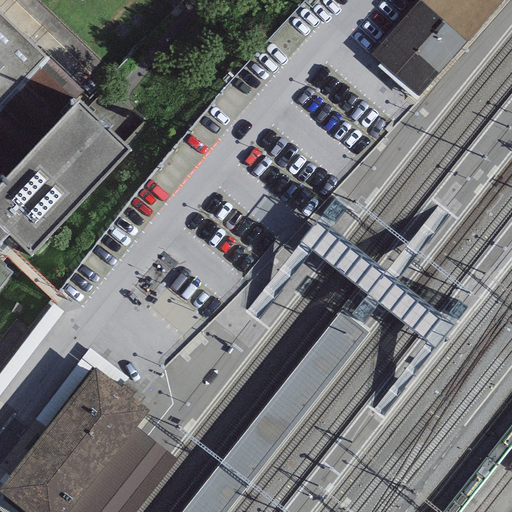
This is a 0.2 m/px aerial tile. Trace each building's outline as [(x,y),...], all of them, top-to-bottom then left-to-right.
[(73,59),(130,0),(91,0),(53,39),(73,59)] [(417,0),(419,1),(369,57),(415,98),(465,42),(502,0),(417,0)] [(0,108),(46,60),(0,16),(0,108)] [(0,172),(80,89),(46,60),(0,108),(0,172)] [(130,154),(79,106),(0,189),(0,291),(13,275),(0,263),(0,249),(9,241),(30,261),(130,154)] [(245,432),(180,511),(232,511),(371,336),(340,311),(245,432)] [(95,371),(0,493),(0,494),(23,511),(71,511),(139,429),(150,415),(137,404),(95,371)] [(134,511),(176,459),(139,429),(71,511),(134,511)]
